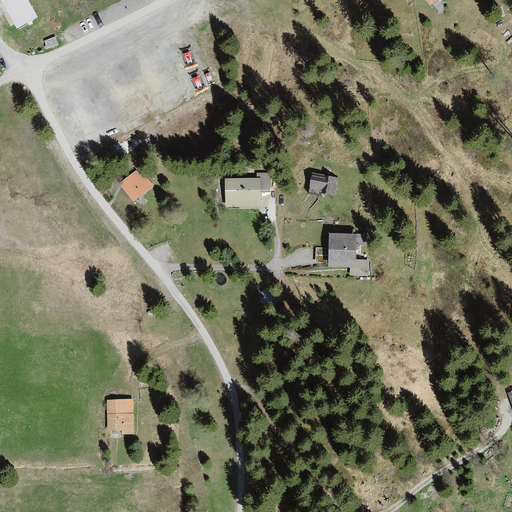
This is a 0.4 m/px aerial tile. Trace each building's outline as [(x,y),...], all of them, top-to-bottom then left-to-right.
[(27,0),(0,0),(18,30),(38,18),(27,0)] [(55,37),(44,41),(48,51),(58,47),(55,37)] [(139,169),(120,185),(134,203),(154,188),(139,169)] [(257,179),(225,180),(226,209),(262,208),(262,200),(270,200),(270,174),(257,174),(257,179)] [(337,178),(313,174),(310,194),(333,198),(337,178)] [(355,236),(330,236),(329,270),(349,270),(349,277),(369,277),(369,261),(356,261),(356,246),(365,246),(365,235),(355,235),(355,236)] [(134,399),(108,399),(108,434),(134,434),(134,399)]
